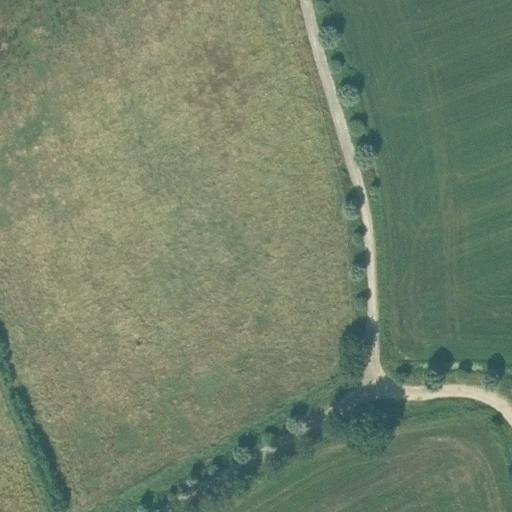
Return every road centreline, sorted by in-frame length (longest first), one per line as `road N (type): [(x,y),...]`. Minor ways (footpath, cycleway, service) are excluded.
road 1 (unclassified): [(161,511),(373,386),(362,211),(304,0)]
road 2 (track): [(511,413),(475,389),(373,386)]
